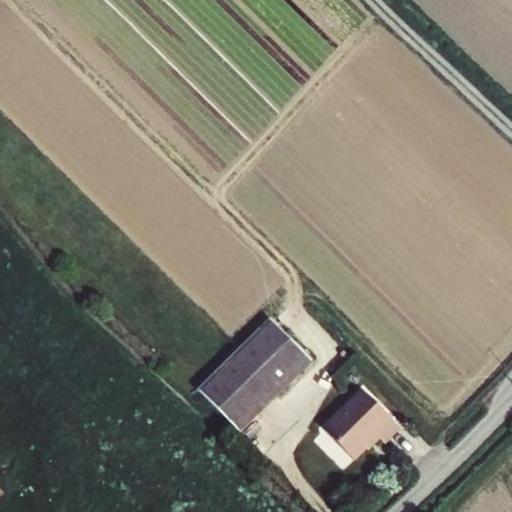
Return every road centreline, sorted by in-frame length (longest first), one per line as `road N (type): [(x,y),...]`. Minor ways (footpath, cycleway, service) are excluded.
road 1 (track): [(511,128),(375,0)]
road 2 (unclassified): [(511,400),(404,511)]
